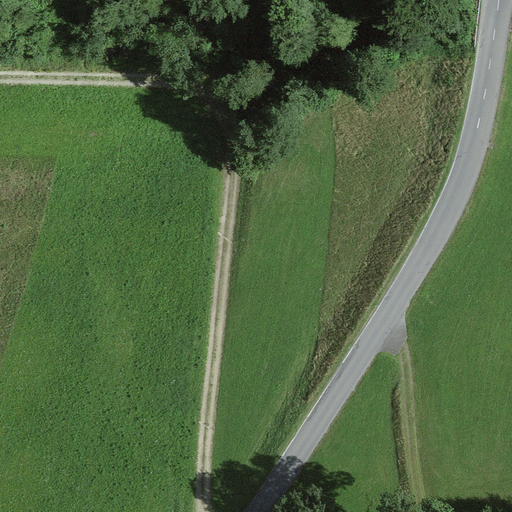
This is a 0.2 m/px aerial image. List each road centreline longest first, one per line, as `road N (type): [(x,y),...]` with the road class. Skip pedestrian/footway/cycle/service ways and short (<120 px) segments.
road 1 (track): [(0,75),(199,79),(228,92),(236,122),(204,462),(207,511)]
road 2 (tertiary): [(257,511),(446,216),(478,125),(498,0)]
road 3 (track): [(386,317),(404,364),(421,511)]
